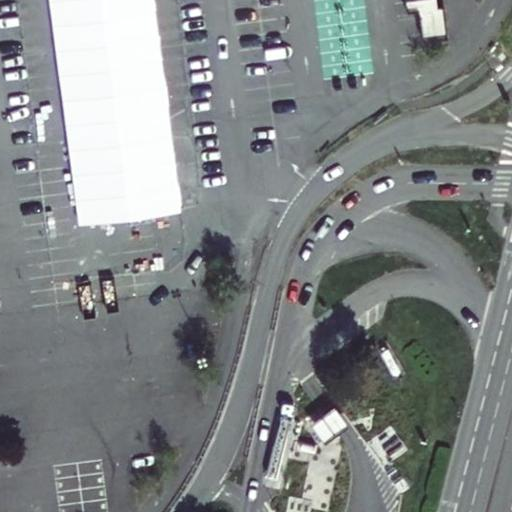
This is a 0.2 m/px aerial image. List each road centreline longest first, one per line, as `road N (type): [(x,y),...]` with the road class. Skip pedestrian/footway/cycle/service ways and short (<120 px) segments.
road 1 (unclassified): [(254,511),(304,277),(332,226),(392,186),(511,185)]
road 2 (unclassified): [(351,156),(285,233),(226,443),(183,511)]
road 3 (primary): [(511,311),(461,511)]
road 4 (unclassified): [(511,76),(482,99),(399,127),(351,156)]
road 5 (unclassified): [(511,139),(431,132),(351,156)]
